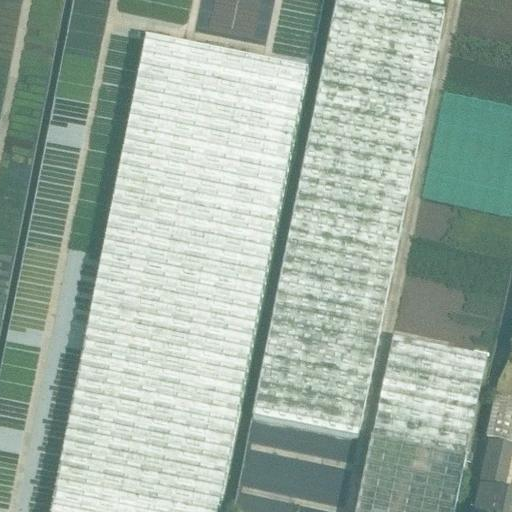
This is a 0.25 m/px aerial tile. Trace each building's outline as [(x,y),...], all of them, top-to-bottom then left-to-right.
[(364,0),(336,0),(252,421),(360,442),(445,16),(364,0)] [(146,41),(51,511),(220,511),(309,74),(146,41)] [(356,511),(455,511),(487,359),(393,339),(356,511)] [(511,404),(495,400),(485,440),(511,446),(511,404)] [(482,474),(480,484),(505,489),(507,479),(482,474)] [(511,511),(511,494),(478,488),(473,511),(511,511)]
